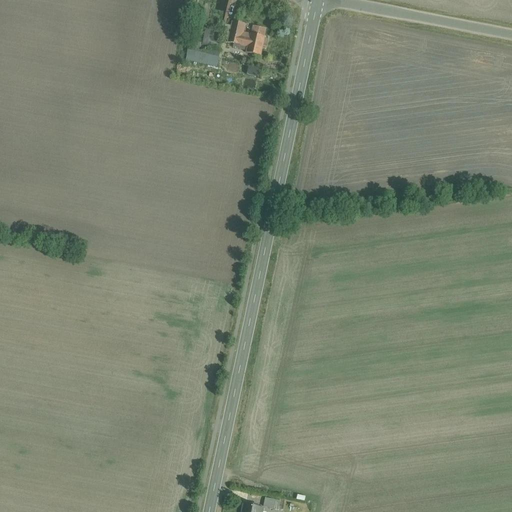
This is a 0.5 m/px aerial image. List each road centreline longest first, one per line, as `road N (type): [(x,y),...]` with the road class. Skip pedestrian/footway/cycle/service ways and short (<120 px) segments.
road 1 (secondary): [(317,0),(208,511)]
road 2 (unclassified): [(321,0),(511,35)]
